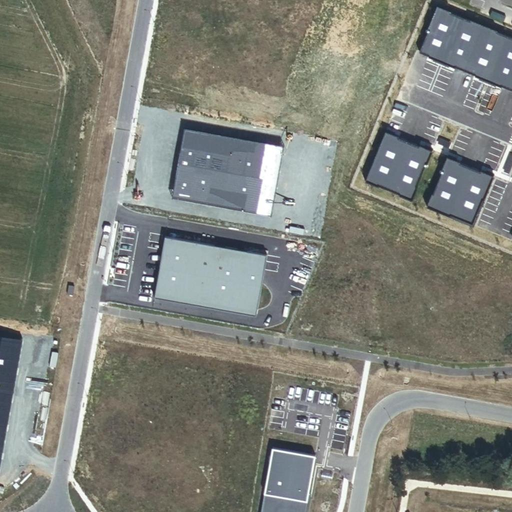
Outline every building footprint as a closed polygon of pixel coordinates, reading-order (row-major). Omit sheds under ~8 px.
[(511,37),(438,7),(420,50),(511,88),(511,37)] [(283,144),(185,127),(173,196),(271,213),(283,144)] [(386,131),(366,179),(412,198),(432,150),(386,131)] [(449,156),(429,204),(475,223),(495,175),(449,156)] [(268,254),(166,236),(155,297),(257,315),(268,254)] [(0,335),(0,459),(20,339),(0,335)] [(273,448),(261,511),(304,511),(315,456),(273,448)]
